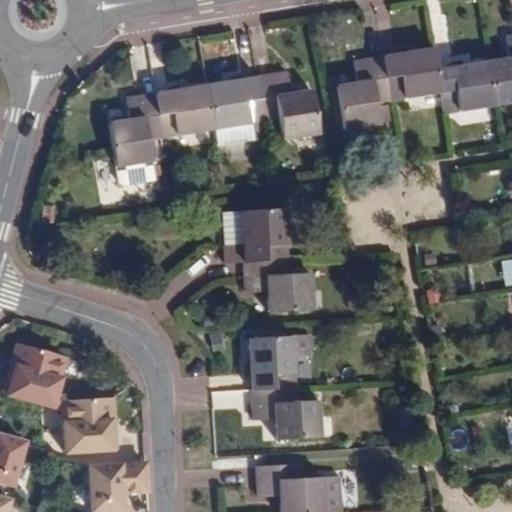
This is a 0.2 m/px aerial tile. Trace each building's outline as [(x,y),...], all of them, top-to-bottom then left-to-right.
[(488,60),(494,102),(511,98),(511,34),(505,35),(509,56),(488,60)] [(382,56),(389,97),(441,89),(438,67),(434,47),(382,56)] [(389,97),(382,56),(355,60),(358,80),(337,83),(344,126),(379,121),(376,104),(376,99),(389,97)] [(444,110),(494,102),(488,60),(438,67),(441,89),(444,110)] [(288,71),(256,76),(263,119),(279,116),(282,138),(319,130),(312,88),(292,92),(288,71)] [(214,127),(249,121),(256,120),(263,119),(256,76),(205,84),(212,127),(214,127)] [(154,92),(161,135),(212,127),(205,84),(154,92)] [(161,135),(154,92),(124,97),(128,119),(108,122),(115,164),(149,159),(145,138),(161,135)] [(379,121),(390,119),(387,102),(376,104),(379,121)] [(256,120),(249,121),(252,138),(258,137),(256,120)] [(252,138),(249,121),(214,127),(217,144),(252,138)] [(225,265),(244,263),(286,260),(284,208),(221,213),(225,265)] [(287,272),(286,260),(244,263),(246,291),(268,290),(268,310),(311,308),(309,271),(287,272)] [(249,340),(252,390),(295,387),(293,357),(291,337),(283,338),(283,336),(262,336),(261,339),(249,340)] [(311,356),(309,336),(291,337),(293,357),(311,356)] [(2,394),(52,408),(65,358),(21,346),(14,350),(10,366),(14,367),(10,381),(6,380),(2,394)] [(295,387),(252,390),(254,423),(275,421),(276,442),(320,438),(318,402),(296,404),(295,387)] [(113,421),(112,398),(61,401),(64,453),(115,450),(114,435),(110,435),(109,421),(113,421)] [(21,442),(0,436),(0,483),(9,486),(21,442)] [(147,491),(146,463),(88,467),(90,511),(93,511),(122,510),(121,493),(147,491)] [(279,495),(280,511),(342,511),(340,476),(317,478),(317,471),(304,472),(305,478),(300,478),(300,465),(257,467),(258,496),(279,495)]
